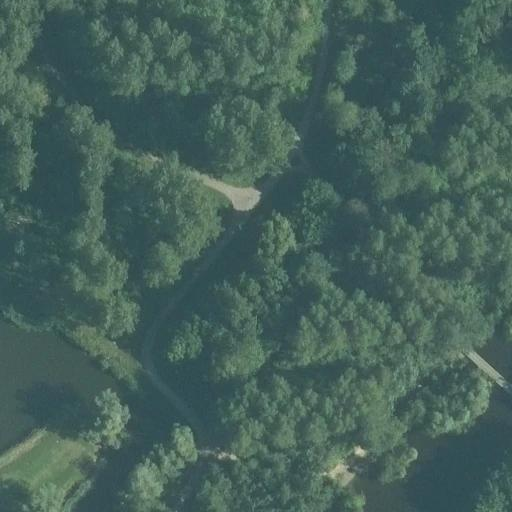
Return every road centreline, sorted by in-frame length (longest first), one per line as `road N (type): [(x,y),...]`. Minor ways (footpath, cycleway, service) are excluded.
road 1 (unknown): [(319,511),(511,286)]
road 2 (unknown): [(0,242),(139,364)]
road 3 (unknown): [(147,511),(194,471),(244,464),(292,511)]
